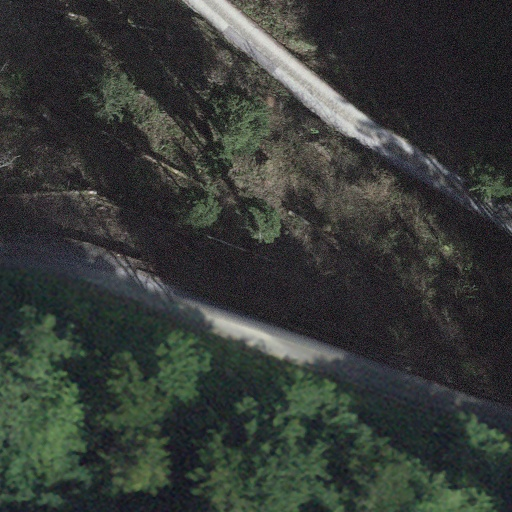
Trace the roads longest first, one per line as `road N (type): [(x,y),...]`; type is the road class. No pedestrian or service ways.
road 1 (unclassified): [(0,255),(88,266),(288,348),(511,418)]
road 2 (unclassified): [(511,220),(351,120),(211,0)]
